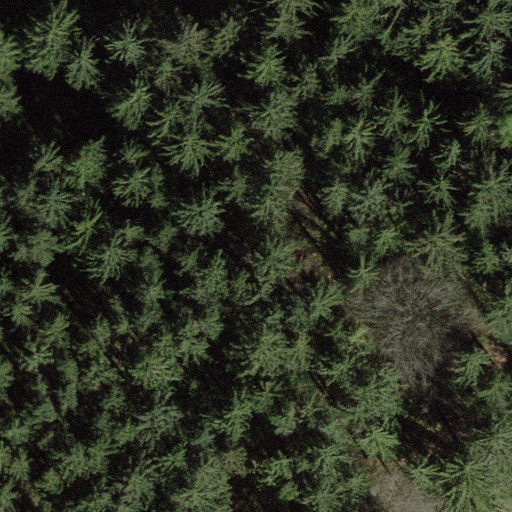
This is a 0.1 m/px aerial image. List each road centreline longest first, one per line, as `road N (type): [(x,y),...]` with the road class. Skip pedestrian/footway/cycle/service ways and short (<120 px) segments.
road 1 (track): [(0,59),(475,440)]
road 2 (track): [(108,511),(347,337)]
